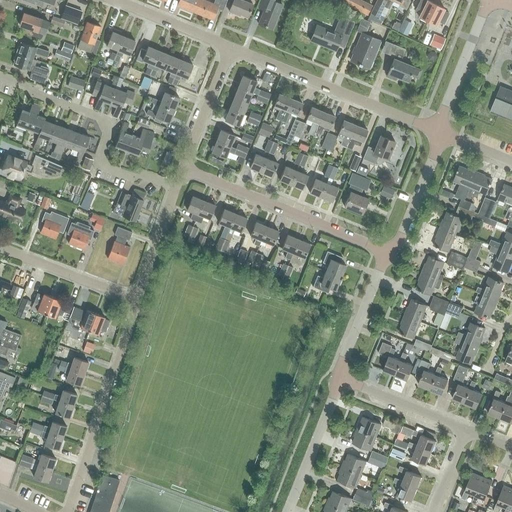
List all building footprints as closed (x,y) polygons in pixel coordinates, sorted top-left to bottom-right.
[(179,0),(177,5),(195,13),(199,0),(179,0)] [(223,11),(226,0),(214,0),(213,4),(203,0),(199,0),(195,13),(212,20),(217,9),(223,11)] [(248,17),(253,5),(243,0),(242,0),(233,0),(229,11),(240,16),(240,14),(248,17)] [(264,10),(258,24),(259,24),(272,29),(272,30),(282,5),(275,2),(276,0),(261,0),(259,6),(258,7),(264,10)] [(367,14),(371,5),(360,0),(342,0),(342,2),(367,14)] [(386,0),(386,1),(384,0),(377,0),(371,13),(378,17),(384,6),(389,9),(393,1),(400,4),(399,6),(406,9),(410,2),(409,0),(386,0)] [(427,21),(435,4),(427,0),(426,2),(421,0),(420,0),(416,10),(421,12),(419,17),(427,21)] [(443,24),(448,13),(443,11),(444,9),(435,4),(427,21),(436,25),(438,21),(443,24)] [(81,12),(66,6),(61,18),(77,24),(81,12)] [(47,22),(47,21),(24,13),(19,25),(35,31),(33,36),(41,38),(43,33),(45,33),(48,22),(47,22)] [(367,20),(376,23),(378,17),(371,13),(367,20)] [(64,20),(52,16),(50,23),(62,28),(64,20)] [(313,24),(309,33),(313,35),(310,41),(335,51),(337,45),(344,48),(349,35),(354,22),(339,16),(333,32),(317,25),(316,26),(313,24)] [(369,68),(380,41),(365,34),(370,22),(361,19),(356,31),(362,33),(351,61),(369,68)] [(406,36),(412,24),(404,19),(398,31),(406,36)] [(397,31),(401,24),(396,21),(395,23),(394,23),(391,28),(397,31)] [(78,48),(95,54),(100,41),(95,40),(100,27),(87,22),(78,48)] [(118,50),(124,36),(112,32),(107,46),(117,50),(118,50)] [(444,38),(433,34),(428,45),(440,50),(444,38)] [(129,55),(135,41),(124,36),(118,50),(117,50),(115,54),(116,54),(114,61),(117,62),(120,56),(121,57),(123,52),(129,55)] [(47,57),(49,52),(21,42),(17,54),(32,59),(34,53),(47,57)] [(61,50),(71,54),(74,46),(64,42),(61,50)] [(391,44),(387,54),(394,57),(387,76),(394,78),(395,76),(408,81),(410,75),(418,78),(421,70),(413,67),(414,67),(400,62),(405,49),(391,44)] [(149,75),(159,51),(148,46),(146,51),(141,49),(136,60),(142,62),(142,60),(147,62),(146,67),(147,67),(144,73),(149,75)] [(71,55),(55,49),(53,56),(68,62),(71,55)] [(165,69),(170,55),(159,51),(149,75),(153,77),(156,71),(158,67),(165,69)] [(437,58),(436,52),(430,51),(427,55),(428,60),(433,62),(437,58)] [(30,64),(32,59),(17,54),(13,65),(32,71),(30,78),(44,83),(49,70),(37,66),(37,67),(30,64)] [(176,74),(181,60),(170,55),(165,69),(170,72),(166,82),(171,84),(176,74)] [(192,65),(181,60),(176,74),(171,84),(175,86),(179,75),(187,78),(185,83),(191,86),(197,72),(194,71),(196,67),(192,65)] [(129,68),(123,65),(119,77),(124,79),(129,68)] [(94,68),(91,75),(99,78),(101,71),(94,68)] [(270,75),(264,73),(261,80),(267,83),(270,75)] [(109,104),(119,77),(114,75),(112,81),(113,81),(111,87),(104,84),(104,83),(97,81),(92,94),(98,97),(94,109),(99,111),(102,101),(109,104)] [(254,88),(256,81),(243,75),(238,87),(252,92),(254,88)] [(84,81),(70,76),(67,86),(81,91),(84,81)] [(130,104),(134,93),(127,90),(126,92),(119,90),(123,79),(119,77),(109,104),(116,106),(112,116),(117,118),(123,102),(130,104)] [(191,86),(185,83),(180,81),(178,87),(189,91),(191,86)] [(490,112),(511,120),(511,90),(500,86),(490,112)] [(252,93),(252,92),(238,87),(234,98),(247,103),(252,93)] [(257,95),(269,99),(270,95),(254,88),(252,92),(252,93),(257,94),(257,95)] [(174,110),(179,98),(165,92),(161,101),(152,98),(151,102),(159,106),(160,104),(174,110)] [(286,110),(290,98),(279,94),(274,105),(273,108),(278,110),(275,118),(281,121),(286,110)] [(267,104),(269,99),(257,95),(256,100),(267,104)] [(243,114),(247,103),(234,98),(229,109),(243,114)] [(297,115),(302,103),(290,98),(286,110),(281,121),(287,123),(290,115),(296,118),(297,115)] [(28,129),(36,105),(32,103),(29,112),(22,109),(16,125),(28,129)] [(169,122),(174,110),(160,104),(159,106),(156,113),(148,110),(146,114),(155,118),(155,116),(169,122)] [(44,120),(45,118),(38,115),(41,106),(36,105),(28,129),(39,133),(44,120)] [(314,132),(323,112),(311,107),(306,119),(312,121),(307,133),(313,136),(314,132)] [(238,126),(243,114),(229,109),(225,120),(238,126)] [(129,114),(123,112),(121,118),(127,120),(129,114)] [(262,117),(251,112),(250,112),(248,116),(260,121),(262,117)] [(330,128),(334,116),(323,112),(314,132),(319,134),(322,129),(328,131),(329,128),(330,128)] [(258,126),(260,121),(248,116),(246,121),(258,126)] [(148,128),(150,123),(138,118),(136,124),(148,128)] [(294,136),(300,121),(294,119),(284,143),(290,145),(294,136)] [(55,124),(44,120),(39,133),(33,149),(38,151),(40,146),(39,145),(42,137),(49,140),(55,124)] [(346,147),(355,125),(344,120),(338,135),(343,137),(340,145),(346,147)] [(300,121),(294,136),(299,138),(305,123),(300,121)] [(126,150),(132,135),(125,132),(128,124),(124,122),(115,146),(126,150)] [(272,126),(262,122),(257,133),(268,137),(272,126)] [(57,154),(66,128),(55,124),(49,140),(56,143),(53,152),(57,154)] [(362,141),(367,130),(355,125),(346,147),(352,149),(354,144),(360,146),(362,141)] [(72,148),(78,133),(66,128),(57,154),(61,155),(65,146),(72,148)] [(138,155),(140,149),(147,152),(154,133),(142,129),(139,137),(132,135),(126,150),(138,155)] [(230,146),(235,135),(221,130),(216,141),(230,146)] [(326,149),(332,134),(326,132),(320,147),(326,149)] [(80,162),(89,137),(78,133),(72,148),(79,151),(75,160),(80,162)] [(253,137),(243,133),(240,139),(250,143),(253,137)] [(332,134),(326,149),(331,151),(337,136),(332,134)] [(387,159),(394,141),(381,135),(375,150),(368,147),(363,159),(371,162),(375,154),(387,159)] [(268,153),(272,141),(267,139),(263,151),(268,153)] [(236,149),(230,146),(216,141),(212,152),(225,158),(228,152),(234,154),(236,149)] [(272,141),(268,153),(273,155),(277,143),(272,141)] [(236,149),(247,153),(249,148),(238,144),(236,149)] [(234,154),(245,159),(247,153),(236,149),(234,154)] [(298,165),(303,154),(298,151),(293,163),(298,165)] [(261,172),(266,158),(255,154),(249,167),(261,172)] [(303,154),(298,165),(303,167),(307,156),(303,154)] [(360,157),(354,154),(348,169),(354,171),(360,157)] [(62,172),(64,168),(65,168),(35,155),(31,165),(26,164),(26,163),(20,161),(20,160),(14,158),(13,159),(7,157),(2,171),(8,173),(7,177),(13,179),(14,176),(20,178),(23,170),(31,173),(32,169),(49,175),(54,176),(58,175),(62,172)] [(318,158),(313,156),(309,165),(314,167),(318,158)] [(93,160),(84,157),(80,167),(89,170),(93,160)] [(272,177),(278,163),(266,158),(261,172),(272,177)] [(328,178),(333,166),(327,164),(323,176),(328,178)] [(296,171),(296,170),(285,166),(279,180),(291,184),(296,171)] [(337,188),(330,184),(332,179),(333,180),(337,168),(333,166),(328,178),(326,183),(320,197),(332,201),(337,188)] [(368,169),(358,166),(356,172),(365,176),(368,169)] [(470,188),(476,172),(471,170),(471,171),(459,166),(453,181),(460,184),(455,197),(461,199),(464,200),(470,188)] [(296,171),(291,184),(302,189),(307,175),(296,171)] [(486,194),(492,180),(480,175),(481,174),(476,172),(470,188),(468,193),(477,196),(479,191),(486,194)] [(361,214),(368,199),(360,195),(362,189),(366,191),(371,181),(352,173),(348,183),(350,184),(348,191),(350,192),(344,207),(361,214)] [(326,183),(315,178),(309,192),(320,197),(326,183)] [(393,196),(396,188),(384,184),(381,192),(393,196)] [(511,213),(511,212),(511,188),(503,185),(501,190),(498,200),(509,204),(507,211),(511,213)] [(35,194),(28,192),(25,200),(32,202),(35,194)] [(87,192),(80,207),(87,210),(94,195),(87,192)] [(135,221),(143,201),(131,196),(127,195),(128,194),(121,192),(117,203),(126,206),(123,216),(135,221)] [(21,219),(25,210),(17,207),(20,199),(10,195),(7,203),(0,200),(0,215),(13,220),(15,217),(21,219)] [(50,199),(43,196),(39,206),(46,209),(50,199)] [(195,221),(203,200),(192,196),(187,210),(192,212),(189,219),(195,221)] [(491,200),(490,200),(484,198),(478,213),(474,212),(473,216),(482,220),(484,217),(491,200)] [(471,203),(464,200),(461,199),(458,206),(468,211),(469,210),(471,203)] [(209,219),(215,205),(203,200),(195,221),(200,223),(203,216),(209,219)] [(484,217),(489,219),(496,202),(491,200),(484,217)] [(474,212),(469,210),(468,211),(458,206),(456,212),(458,213),(457,216),(447,212),(442,224),(441,223),(439,228),(455,235),(462,218),(470,221),(473,216),(474,212)] [(224,209),(218,223),(224,225),(221,232),(227,234),(230,227),(235,213),(224,209)] [(44,222),(40,233),(55,238),(58,231),(63,233),(68,218),(52,211),(51,214),(45,212),(42,221),(44,222)] [(230,227),(227,234),(231,236),(234,229),(241,232),(246,218),(235,213),(230,227)] [(104,219),(98,216),(93,228),(99,231),(104,219)] [(496,222),(489,219),(484,217),(482,220),(482,222),(494,227),(496,222)] [(67,234),(71,236),(68,244),(83,249),(87,239),(90,240),(94,231),(89,229),(90,227),(77,222),(76,224),(71,222),(67,234)] [(261,240),(267,226),(256,222),(250,236),(256,238),(261,240)] [(188,238),(193,226),(187,224),(183,236),(188,238)] [(193,226),(188,238),(193,240),(197,228),(193,226)] [(272,245),(278,231),(267,226),(261,240),(266,242),(272,245)] [(129,240),(132,232),(117,227),(114,235),(117,236),(115,242),(114,241),(107,259),(122,265),(129,247),(124,245),(126,239),(129,240)] [(448,252),(455,235),(439,228),(437,233),(438,234),(433,246),(448,252)] [(511,234),(506,233),(501,244),(490,240),(488,245),(491,246),(511,254),(511,234)] [(206,237),(199,234),(196,244),(202,247),(206,237)] [(293,253),(298,239),(287,235),(282,249),(287,251),(285,258),(290,260),(291,257),(292,253),(293,253)] [(219,237),(215,248),(215,249),(220,251),(225,239),(219,237)] [(225,239),(220,251),(224,252),(229,241),(225,239)] [(304,258),(310,244),(298,239),(293,253),(292,253),(291,257),(295,259),(296,255),(304,258)] [(474,242),(472,248),(479,250),(481,244),(474,241),(474,242)] [(511,260),(511,254),(491,246),(489,251),(497,255),(493,266),(503,270),(502,271),(507,273),(511,261),(511,260)] [(235,261),(242,264),(248,252),(240,249),(235,261)] [(250,250),(246,261),(252,264),(256,252),(250,250)] [(340,278),(345,265),(340,263),(343,257),(327,251),(322,263),(328,265),(325,271),(340,278)] [(256,252),(250,267),(265,273),(270,262),(262,259),(262,260),(259,259),(261,254),(256,252)] [(467,258),(451,252),(449,258),(465,264),(466,262),(467,258)] [(439,274),(444,262),(429,256),(425,268),(423,267),(422,272),(437,278),(441,280),(443,275),(439,274)] [(466,262),(478,267),(480,261),(467,256),(467,258),(466,262)] [(463,267),(465,264),(449,258),(447,263),(462,270),(463,267)] [(476,272),(478,267),(466,262),(465,264),(463,267),(476,272)] [(283,276),(287,265),(282,263),(278,274),(283,276)] [(287,265),(283,276),(288,278),(292,267),(287,265)] [(301,274),(295,271),(290,283),(297,285),(301,274)] [(336,290),(340,278),(325,271),(323,278),(317,275),(312,287),(328,293),(330,288),(336,290)] [(441,280),(437,278),(422,272),(420,277),(421,277),(416,289),(431,295),(434,287),(438,289),(441,280)] [(498,295),(503,283),(498,281),(498,282),(488,278),(483,289),(477,286),(475,292),(481,294),(481,295),(497,301),(499,296),(498,295)] [(8,290),(10,284),(0,280),(0,281),(0,288),(1,287),(8,290)] [(20,299),(24,289),(12,285),(9,295),(20,299)] [(305,292),(296,288),(294,293),(303,297),(305,292)] [(46,314),(52,297),(43,294),(43,296),(37,293),(33,304),(39,306),(37,311),(46,314)] [(494,307),(497,301),(481,295),(479,299),(475,297),(473,302),(477,304),(474,311),(484,316),(489,318),(493,306),(494,307)] [(447,307),(449,302),(434,296),(431,301),(447,308),(447,307)] [(62,315),(66,305),(60,302),(61,300),(52,297),(46,314),(55,318),(56,313),(62,315)] [(16,316),(24,319),(31,301),(23,298),(16,316)] [(423,314),(427,305),(412,299),(407,311),(406,311),(404,315),(420,322),(421,318),(424,319),(426,315),(423,314)] [(445,313),(447,308),(436,303),(431,301),(429,306),(430,307),(429,309),(438,313),(444,315),(445,313)] [(447,307),(460,312),(462,307),(449,302),(447,307)] [(86,310),(86,312),(73,307),(69,319),(71,325),(72,327),(77,329),(80,328),(89,331),(95,314),(86,310)] [(458,318),(460,312),(447,307),(447,308),(445,313),(458,318)] [(440,326),(444,315),(438,313),(433,324),(440,326)] [(95,314),(89,331),(98,334),(99,330),(105,332),(109,321),(103,319),(104,317),(95,314)] [(413,338),(420,322),(404,315),(402,320),(403,320),(399,332),(413,338)] [(17,347),(21,335),(4,328),(6,322),(0,319),(0,353),(5,355),(8,348),(4,346),(6,343),(17,347)] [(443,320),(440,327),(446,329),(449,323),(443,320)] [(480,340),(484,329),(480,327),(479,327),(469,323),(465,334),(458,331),(455,337),(463,340),(478,346),(481,341),(480,340)] [(478,346),(463,340),(455,337),(453,342),(461,345),(456,357),(466,361),(470,363),(475,351),(476,352),(478,346)] [(431,347),(432,345),(416,339),(414,345),(429,351),(431,347)] [(95,345),(86,341),(82,351),(91,355),(95,345)] [(389,352),(391,348),(392,346),(382,342),(380,348),(389,352)] [(83,345),(78,343),(75,350),(80,352),(83,345)] [(404,362),(407,355),(408,355),(412,345),(406,343),(400,360),(401,360),(395,375),(407,380),(413,365),(404,362)] [(511,386),(511,346),(511,347),(509,351),(510,351),(505,362),(511,364),(511,378),(511,380),(496,373),(494,379),(511,386)] [(429,351),(428,352),(449,361),(452,355),(431,347),(429,351)] [(401,360),(400,360),(392,357),(395,349),(391,348),(389,352),(388,356),(389,356),(383,370),(395,375),(401,360)] [(84,374),(88,362),(74,357),(72,363),(67,362),(66,362),(60,360),(59,365),(70,369),(84,374)] [(417,358),(411,372),(415,373),(417,369),(421,360),(417,358)] [(430,364),(426,362),(421,360),(417,369),(415,373),(414,376),(420,378),(418,384),(429,389),(435,375),(434,374),(427,371),(430,364)] [(84,374),(70,369),(59,365),(57,369),(63,372),(68,374),(66,380),(80,385),(84,374)] [(461,385),(464,377),(467,369),(459,365),(453,379),(457,381),(456,384),(457,384),(452,398),(463,403),(469,388),(468,388),(461,385)] [(441,394),(447,380),(438,376),(441,368),(437,367),(434,374),(435,375),(429,389),(441,394)] [(5,390),(10,392),(15,377),(0,371),(0,406),(2,401),(1,401),(5,390)] [(26,388),(29,380),(19,377),(16,385),(26,388)] [(491,382),(485,379),(481,387),(488,390),(491,382)] [(463,403),(475,408),(481,393),(472,390),(475,382),(471,380),(468,388),(469,388),(463,403)] [(511,422),(511,420),(511,405),(511,406),(511,404),(511,388),(509,396),(507,395),(504,402),(505,403),(499,417),(511,422)] [(43,390),(41,395),(53,399),(59,401),(73,406),(77,394),(63,390),(60,396),(55,394),(43,390)] [(505,403),(504,402),(496,399),(499,392),(495,390),(492,398),(493,399),(487,413),(499,417),(505,403)] [(41,395),(39,400),(51,404),(53,399),(41,395)] [(59,401),(55,413),(69,418),(73,406),(59,401)] [(376,437),(381,424),(363,417),(360,423),(359,423),(356,429),(376,437)] [(2,420),(0,419),(0,427),(10,432),(10,429),(14,431),(17,425),(13,424),(2,420)] [(401,426),(398,424),(385,419),(383,425),(391,428),(390,431),(398,434),(401,426)] [(42,431),(48,433),(62,438),(66,426),(52,421),(50,428),(32,422),(30,427),(42,431)] [(422,433),(413,430),(402,426),(399,432),(405,434),(411,437),(412,434),(419,438),(416,445),(416,446),(430,452),(435,440),(421,435),(422,433)] [(48,433),(42,431),(30,427),(29,432),(46,438),(48,433)] [(370,450),(376,437),(356,429),(354,436),(355,436),(353,443),(370,450)] [(397,439),(402,441),(405,434),(399,432),(397,439)] [(58,449),(62,438),(48,433),(46,438),(44,444),(58,449)] [(416,446),(416,445),(409,442),(407,446),(415,449),(411,458),(425,464),(430,452),(416,446)] [(405,453),(392,448),(389,455),(402,461),(405,453)] [(388,457),(385,456),(372,451),(370,456),(383,462),(386,463),(388,457)] [(21,454),(19,459),(31,463),(33,458),(21,454)] [(41,454),(37,465),(51,470),(55,458),(41,454)] [(361,474),(366,461),(348,454),(345,460),(344,460),(341,466),(361,474)] [(386,463),(383,462),(370,456),(368,462),(383,468),(386,463)] [(47,482),(51,470),(37,465),(31,463),(19,459),(18,464),(35,471),(33,477),(47,482)] [(355,487),(361,474),(341,466),(339,473),(340,473),(338,480),(355,487)] [(416,488),(421,476),(407,471),(407,469),(399,466),(397,470),(405,473),(402,481),(401,482),(416,488)] [(474,495),(481,476),(471,472),(461,498),(465,500),(468,492),(474,494),(474,495)] [(89,511),(108,511),(119,480),(102,475),(89,511)] [(484,499),(492,481),(481,476),(474,495),(474,494),(471,502),(475,504),(478,496),(484,499)] [(401,482),(402,481),(394,478),(393,482),(400,485),(397,494),(411,500),(416,488),(401,482)] [(506,507),(511,491),(511,488),(503,485),(492,511),(495,511),(497,511),(500,505),(505,507),(506,507)] [(366,489),(365,491),(357,488),(355,493),(368,499),(371,500),(372,499),(375,492),(366,489)] [(326,503),(346,511),(351,498),(333,491),(330,498),(329,497),(326,503)] [(511,491),(506,507),(505,507),(503,511),(508,511),(510,509),(511,509),(511,491)] [(371,500),(368,499),(355,493),(353,499),(365,504),(364,506),(368,508),(371,500)] [(406,511),(392,506),(393,505),(385,502),(383,506),(390,509),(389,511),(406,511)] [(345,511),(346,511),(326,503),(324,510),(325,511),(324,511),(345,511)]
